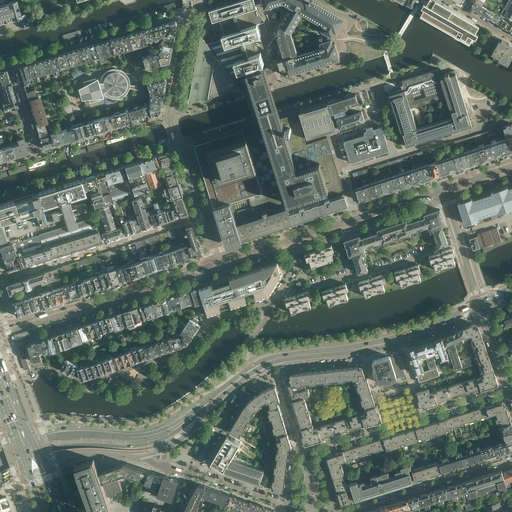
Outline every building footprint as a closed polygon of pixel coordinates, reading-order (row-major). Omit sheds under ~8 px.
[(8,21),(7,21),(12,19),(13,20),(21,17),(16,0),(8,3),(8,2),(9,1),(8,0),(0,0),(0,23),(4,22),(8,21)] [(278,174),(333,157),(327,137),(306,144),(296,113),(283,117),(283,118),(281,119),(271,85),(269,81),(267,74),(279,70),(280,69),(281,72),(282,72),(282,74),(282,75),(288,73),(288,74),(287,75),(287,76),(332,62),(340,60),(340,59),(335,43),(332,44),(332,41),(332,40),(332,36),(334,33),(336,34),(344,20),(345,19),(343,18),(310,0),(262,0),(265,8),(282,3),(284,3),(290,7),(278,29),(279,29),(277,32),(278,35),(277,36),(284,59),(279,61),(278,60),(278,61),(278,62),(265,66),(262,67),(261,65),(264,64),(261,52),(257,53),(253,42),(252,38),(260,36),(257,25),(250,27),(245,12),(257,8),(254,0),(243,0),(209,11),(213,22),(220,20),(222,29),(222,30),(222,31),(223,31),(224,35),(222,36),(223,39),(216,41),(215,41),(215,40),(214,40),(213,40),(213,41),(212,41),(212,42),(212,43),(207,44),(202,37),(190,101),(198,99),(200,100),(201,100),(201,101),(202,101),(203,101),(205,101),(206,101),(207,101),(208,100),(209,100),(210,100),(210,99),(211,99),(212,98),(213,97),(214,96),(213,96),(213,95),(240,89),(231,77),(247,72),(251,86),(253,90),(264,127),(268,141),(249,147),(243,130),(194,145),(200,162),(199,162),(203,177),(204,176),(214,207),(231,202),(281,186),(278,174)] [(479,27),(452,11),(452,10),(435,1),(432,0),(429,0),(426,5),(424,4),(421,8),(424,9),(420,16),(469,44),(473,37),(475,39),(478,35),(477,35),(481,28),(479,27)] [(511,19),(511,2),(509,0),(501,13),(505,15),(511,19)] [(475,11),(479,4),(475,1),(471,8),(471,9),(475,11)] [(175,10),(173,4),(158,8),(159,14),(175,10)] [(483,6),(482,5),(479,4),(475,11),(478,13),(483,6)] [(491,7),(489,5),(487,8),(485,11),(482,16),(490,20),(494,13),(495,12),(490,9),(491,7)] [(482,16),(487,8),(483,6),(478,13),(482,15),(482,16)] [(496,23),(499,16),(497,15),(495,13),(494,13),(490,20),(491,20),(493,22),(496,23)] [(499,25),(503,19),(505,15),(501,13),(500,15),(499,16),(496,23),(499,25)] [(511,19),(505,15),(503,19),(506,21),(503,27),(507,29),(509,31),(511,32),(511,19)] [(109,23),(111,28),(127,24),(125,18),(109,23)] [(33,26),(32,20),(23,23),(22,23),(23,25),(22,25),(24,29),(33,26)] [(173,35),(175,27),(175,23),(173,21),(170,22),(169,22),(168,29),(167,34),(173,35)] [(87,28),(88,34),(108,29),(107,23),(87,28)] [(160,38),(157,26),(152,27),(156,40),(158,40),(157,38),(160,38)] [(156,40),(152,27),(147,29),(151,42),(156,40)] [(151,42),(147,29),(147,28),(142,30),(146,42),(149,41),(149,42),(151,42)] [(146,42),(142,30),(137,31),(141,45),(146,44),(146,42)] [(78,36),(77,31),(60,36),(61,41),(78,36)] [(141,45),(137,31),(133,33),(137,47),(141,45)] [(137,47),(133,33),(128,34),(132,48),(137,47)] [(132,48),(128,34),(123,36),(127,49),(132,48)] [(127,49),(123,36),(118,37),(122,51),(127,49)] [(122,51),(118,37),(113,38),(118,52),(122,51)] [(476,47),(479,41),(475,39),(473,37),(469,44),(476,47)] [(118,52),(113,38),(109,40),(113,54),(118,52)] [(113,54),(109,40),(104,41),(108,55),(113,54)] [(511,55),(511,52),(511,45),(510,44),(509,43),(508,43),(502,40),(501,41),(499,40),(499,41),(495,47),(494,48),(494,49),(493,50),(491,54),(499,58),(498,60),(505,64),(506,63),(507,63),(508,64),(511,56),(511,55)] [(108,55),(104,41),(99,43),(103,56),(108,55)] [(103,56),(99,43),(94,44),(98,58),(103,56)] [(98,58),(94,44),(89,46),(93,59),(98,58)] [(93,59),(89,46),(85,47),(89,61),(93,59)] [(89,61),(85,47),(80,48),(84,62),(89,61)] [(84,62),(80,48),(75,50),(79,64),(84,62)] [(79,64),(75,50),(70,51),(74,65),(79,64)] [(150,68),(146,56),(144,56),(144,55),(146,54),(144,50),(141,51),(140,51),(145,69),(150,68)] [(74,65),(70,51),(65,53),(69,66),(74,65)] [(0,55),(0,60),(15,56),(14,52),(0,55)] [(69,66),(65,53),(61,54),(65,68),(69,66)] [(159,65),(157,57),(156,53),(151,54),(155,66),(159,65)] [(65,68),(61,54),(56,55),(60,69),(65,68)] [(155,66),(151,54),(146,56),(150,68),(155,66)] [(60,69),(56,55),(51,57),(56,74),(58,73),(57,70),(60,69)] [(168,62),(169,57),(163,55),(157,57),(159,65),(163,64),(168,62)] [(56,74),(51,57),(46,58),(50,71),(52,70),(54,74),(56,74)] [(50,71),(46,58),(41,60),(46,77),(49,76),(47,71),(50,71)] [(46,77),(41,60),(37,61),(40,74),(43,73),(44,77),(46,77)] [(40,74),(37,61),(32,62),(37,79),(39,79),(38,74),(40,74)] [(37,79),(32,62),(27,64),(31,76),(33,76),(34,80),(37,79)] [(31,76),(27,64),(22,65),(27,82),(30,81),(28,77),(31,76)] [(27,82),(22,65),(18,67),(19,71),(24,85),(28,84),(27,82)] [(129,89),(129,88),(137,90),(136,85),(129,85),(129,84),(129,83),(129,82),(129,81),(129,80),(129,79),(129,78),(128,78),(128,77),(127,75),(126,75),(126,74),(125,73),(124,72),(123,71),(122,71),(121,70),(120,70),(118,69),(117,69),(116,69),(115,69),(114,69),(113,69),(111,69),(110,70),(109,70),(108,71),(107,71),(106,72),(105,72),(104,73),(103,74),(103,75),(102,75),(102,76),(102,77),(101,78),(100,79),(100,80),(100,81),(100,82),(100,83),(100,84),(100,85),(97,85),(95,78),(79,83),(86,108),(103,103),(99,92),(101,91),(102,91),(103,92),(103,93),(104,94),(105,95),(106,95),(106,96),(108,97),(109,97),(110,98),(112,98),(113,98),(114,98),(115,98),(116,98),(117,98),(118,98),(120,98),(121,97),(122,97),(123,96),(124,95),(125,94),(126,93),(127,92),(128,91),(128,89),(129,89)] [(437,69),(402,80),(405,90),(389,95),(405,146),(471,126),(472,126),(454,70),(445,73),(446,77),(440,79),(437,69)] [(164,84),(165,80),(163,78),(159,79),(151,81),(153,87),(156,86),(164,83),(164,84)] [(154,89),(153,87),(151,81),(146,83),(146,84),(148,90),(149,95),(152,92),(151,90),(154,89)] [(15,99),(12,87),(11,85),(10,82),(2,84),(1,84),(7,102),(15,99)] [(44,111),(43,109),(39,96),(38,96),(38,95),(36,96),(34,89),(26,92),(35,123),(36,125),(38,133),(46,130),(44,123),(47,123),(44,111)] [(339,128),(354,124),(364,120),(369,119),(375,117),(371,105),(365,107),(362,108),(365,114),(363,115),(362,112),(337,120),(337,122),(336,123),(337,125),(330,127),(330,126),(312,131),(308,119),(330,112),(331,114),(347,108),(347,109),(359,105),(355,94),(299,112),(307,138),(331,130),(331,131),(339,128)] [(18,106),(16,101),(15,99),(7,102),(7,103),(2,105),(4,111),(11,109),(12,109),(17,108),(17,107),(18,107),(17,106),(18,106)] [(150,116),(148,108),(146,102),(144,103),(144,106),(141,106),(145,118),(150,116)] [(507,110),(504,103),(498,105),(501,112),(507,110)] [(145,118),(141,106),(138,107),(138,105),(135,106),(139,119),(145,118)] [(139,119),(135,106),(133,106),(134,109),(131,110),(134,121),(139,119)] [(159,113),(160,108),(153,107),(148,108),(150,116),(154,115),(155,115),(158,113),(158,114),(159,113)] [(134,121),(131,110),(128,111),(127,108),(124,109),(125,111),(128,122),(134,121)] [(128,122),(125,111),(120,113),(123,124),(128,122)] [(123,124),(120,113),(114,115),(118,126),(123,124)] [(118,126),(114,115),(109,116),(112,127),(118,126)] [(112,127),(109,116),(104,118),(107,129),(112,127)] [(107,129),(104,118),(98,119),(102,131),(107,129)] [(102,131),(98,119),(93,121),(96,132),(102,131)] [(96,132),(93,121),(88,123),(91,134),(96,132)] [(71,128),(71,125),(70,123),(65,125),(66,129),(69,140),(75,139),(71,128)] [(91,134),(88,123),(82,124),(86,135),(91,134)] [(511,134),(511,123),(503,126),(504,130),(505,135),(508,136),(511,134)] [(86,135),(82,124),(77,126),(80,137),(86,135)] [(351,160),(391,148),(383,124),(374,127),(373,124),(364,127),(366,133),(345,139),(351,160)] [(80,137),(77,126),(71,128),(75,139),(80,137)] [(157,131),(155,126),(134,133),(136,137),(157,131)] [(69,140),(66,129),(61,131),(64,142),(69,140)] [(64,142),(61,131),(55,132),(59,143),(64,142)] [(339,140),(358,134),(357,131),(338,137),(339,140)] [(59,143),(55,132),(50,134),(52,140),(53,145),(59,143)] [(27,153),(23,137),(17,139),(18,143),(15,144),(11,145),(11,146),(15,157),(27,153)] [(120,137),(119,137),(106,141),(107,145),(120,141),(121,141),(122,140),(123,140),(123,139),(123,138),(122,137),(121,137),(120,137)] [(511,150),(511,146),(509,138),(503,140),(507,153),(510,152),(511,150)] [(53,145),(52,140),(49,141),(41,143),(43,148),(53,145)] [(507,153),(503,140),(497,142),(501,154),(505,153),(505,154),(507,153)] [(15,157),(11,146),(11,145),(10,141),(8,142),(9,147),(6,148),(9,159),(15,157)] [(501,154),(497,142),(491,144),(495,156),(501,154)] [(495,156),(491,144),(484,146),(489,158),(495,156)] [(489,158),(484,146),(478,148),(482,161),(489,158)] [(9,159),(6,148),(0,149),(3,160),(9,159)] [(482,161),(478,148),(472,150),(476,163),(482,161)] [(440,175),(435,162),(432,152),(431,149),(425,151),(426,154),(430,153),(433,163),(429,164),(433,177),(440,175)] [(476,163),(472,150),(466,152),(470,165),(476,163)] [(171,160),(170,159),(169,158),(168,155),(169,154),(168,153),(166,152),(165,152),(165,153),(157,156),(160,165),(160,166),(162,165),(171,162),(170,161),(171,160)] [(470,165),(466,152),(460,154),(464,167),(470,165)] [(50,158),(51,163),(67,158),(65,153),(50,158)] [(464,167),(460,154),(454,156),(458,169),(464,167)] [(160,165),(157,156),(152,157),(156,171),(159,171),(157,166),(160,165)] [(458,169),(454,156),(448,158),(452,171),(458,169)] [(263,202),(334,180),(332,174),(338,172),(333,157),(278,174),(281,186),(231,202),(237,224),(266,214),(263,202)] [(452,171),(448,158),(441,160),(446,173),(449,173),(448,172),(452,171)] [(181,195),(178,186),(177,183),(167,186),(162,188),(156,171),(154,178),(148,159),(138,161),(148,193),(156,190),(156,191),(157,193),(159,192),(160,192),(161,197),(165,196),(166,200),(169,199),(181,195)] [(446,173),(441,160),(435,162),(440,175),(443,173),(444,174),(446,173)] [(28,167),(29,168),(29,169),(30,169),(31,169),(44,166),(45,165),(46,165),(46,164),(47,164),(47,163),(47,162),(46,161),(45,161),(44,161),(43,161),(29,164),(29,165),(28,165),(28,166),(28,167)] [(148,193),(138,161),(124,166),(128,177),(130,176),(133,186),(131,187),(134,197),(136,196),(135,193),(140,191),(141,195),(148,193)] [(173,169),(173,168),(172,166),(172,165),(172,163),(171,163),(171,162),(162,165),(163,170),(165,170),(166,175),(174,173),(174,172),(174,171),(174,170),(173,169)] [(397,189),(392,176),(389,166),(388,162),(382,164),(383,168),(383,169),(385,168),(385,167),(387,166),(389,173),(388,173),(389,176),(389,177),(386,178),(390,191),(397,189)] [(433,177),(429,164),(423,166),(427,179),(430,179),(430,178),(433,177)] [(8,170),(10,175),(27,170),(26,165),(8,170)] [(134,197),(131,187),(128,177),(124,166),(118,168),(128,199),(134,197)] [(421,181),(417,168),(416,166),(412,167),(413,169),(411,170),(415,183),(421,181)] [(427,179),(423,166),(417,168),(421,181),(425,180),(427,179)] [(104,201),(95,175),(85,178),(81,179),(91,211),(92,211),(94,210),(98,209),(103,207),(108,206),(115,204),(120,202),(128,199),(118,168),(113,169),(109,171),(104,172),(107,181),(106,182),(111,198),(104,201)] [(415,183),(411,170),(405,172),(409,185),(415,183)] [(111,198),(106,182),(107,181),(104,172),(95,175),(104,201),(111,198)] [(409,185),(405,172),(398,174),(403,187),(409,185)] [(176,180),(176,179),(175,176),(175,175),(175,174),(174,173),(166,175),(164,176),(167,186),(177,183),(177,182),(177,181),(177,180),(176,180)] [(403,187),(398,174),(392,176),(397,189),(403,187)] [(390,191),(386,178),(380,180),(384,193),(390,191)] [(27,236),(27,235),(36,232),(36,233),(48,229),(42,209),(59,204),(62,211),(52,214),(52,216),(48,217),(50,221),(53,220),(54,222),(85,212),(84,210),(87,209),(86,205),(83,206),(82,204),(71,208),(69,202),(68,202),(68,201),(86,196),(80,179),(34,194),(33,193),(31,194),(31,195),(0,204),(0,244),(17,239),(27,236)] [(340,179),(334,180),(263,202),(266,214),(289,207),(294,223),(348,205),(340,179)] [(384,193),(380,180),(374,182),(378,195),(384,193)] [(378,195),(374,182),(368,184),(372,197),(378,195)] [(372,197),(368,184),(362,186),(366,200),(369,199),(369,198),(372,197)] [(366,200),(362,186),(356,188),(360,201),(364,200),(366,200)] [(511,187),(508,189),(507,188),(508,188),(507,187),(506,187),(506,188),(499,190),(492,192),(491,192),(492,194),(492,193),(492,194),(472,200),(472,199),(471,199),(459,203),(458,203),(459,204),(465,222),(465,223),(465,224),(466,223),(477,219),(477,220),(478,219),(478,218),(497,211),(498,212),(498,213),(499,212),(511,208),(511,187)] [(161,197),(159,192),(157,193),(156,191),(149,193),(151,200),(161,197)] [(148,214),(147,210),(146,207),(152,204),(148,193),(141,195),(136,196),(134,197),(128,199),(120,202),(121,205),(126,203),(128,209),(131,208),(135,219),(136,223),(133,225),(135,231),(140,229),(150,226),(153,225),(152,222),(150,223),(150,222),(149,222),(146,216),(146,215),(148,214)] [(187,213),(183,201),(181,195),(169,199),(172,209),(166,211),(169,221),(175,219),(174,217),(180,216),(181,216),(181,217),(181,216),(186,215),(187,215),(187,214),(187,213)] [(169,221),(166,211),(162,201),(161,198),(157,199),(158,202),(157,203),(163,222),(169,221)] [(130,233),(125,217),(121,205),(120,202),(115,204),(117,212),(125,234),(130,233)] [(231,202),(214,207),(226,246),(242,240),(237,224),(231,202)] [(157,203),(156,203),(152,204),(154,210),(156,209),(157,213),(155,214),(159,224),(163,222),(157,203)] [(111,215),(108,206),(103,207),(106,218),(112,216),(111,215)] [(242,240),(294,223),(289,207),(266,214),(237,224),(242,240)] [(445,225),(440,209),(424,214),(425,217),(416,220),(419,229),(428,226),(429,230),(441,226),(445,225)] [(159,224),(155,214),(155,213),(146,216),(149,222),(150,222),(150,223),(152,222),(153,225),(159,224)] [(114,227),(111,217),(112,217),(112,216),(106,218),(110,229),(114,227)] [(135,231),(133,225),(136,223),(135,219),(131,221),(131,219),(129,220),(128,217),(125,217),(130,233),(135,231)] [(102,241),(94,219),(94,218),(38,236),(38,237),(19,243),(22,252),(23,252),(27,265),(102,241)] [(110,229),(106,218),(101,219),(101,221),(102,220),(105,230),(110,229)] [(419,229),(416,220),(407,223),(406,220),(403,221),(407,235),(411,234),(410,232),(419,229)] [(407,235),(403,221),(381,228),(386,242),(407,235)] [(481,248),(511,237),(511,222),(477,234),(478,236),(470,239),(470,240),(471,242),(472,245),(473,248),(473,249),(480,247),(481,248)] [(201,254),(194,236),(190,224),(184,226),(185,232),(184,232),(183,233),(183,234),(183,235),(184,235),(185,235),(185,234),(186,234),(186,233),(189,241),(185,243),(186,245),(191,258),(201,254)] [(447,244),(445,235),(441,226),(429,230),(430,233),(434,232),(439,247),(447,244)] [(123,235),(121,227),(111,230),(113,238),(123,235)] [(386,242),(381,228),(378,230),(379,232),(370,235),(373,244),(382,241),(382,243),(386,242)] [(113,238),(111,230),(101,233),(103,241),(113,238)] [(176,236),(173,230),(167,232),(169,237),(169,238),(176,236)] [(364,247),(373,244),(370,235),(361,238),(360,236),(345,241),(350,256),(353,255),(365,251),(364,247)] [(156,242),(154,236),(147,238),(149,245),(156,243),(156,242)] [(22,252),(19,243),(17,239),(0,244),(0,250),(3,258),(14,254),(16,254),(18,253),(22,252)] [(143,246),(141,240),(134,242),(136,248),(143,246)] [(191,258),(186,245),(180,248),(184,260),(191,258)] [(334,261),(331,253),(334,252),(331,245),(320,248),(321,250),(316,251),(315,250),(305,254),(307,261),(309,260),(312,268),(316,267),(315,267),(315,265),(317,264),(317,265),(328,262),(328,261),(330,260),(330,262),(334,261)] [(184,260),(180,248),(173,250),(177,262),(184,260)] [(455,263),(453,256),(455,255),(453,248),(442,252),(442,253),(440,254),(439,252),(429,256),(431,263),(433,262),(436,270),(440,269),(439,268),(451,264),(451,265),(455,264),(455,263)] [(117,255),(115,249),(108,251),(110,257),(117,255)] [(177,262),(173,250),(166,252),(170,264),(177,262)] [(110,257),(108,251),(102,253),(103,259),(104,259),(110,257)] [(368,270),(365,261),(363,255),(366,254),(365,251),(353,255),(359,273),(368,270)] [(27,265),(23,252),(22,252),(18,253),(22,266),(27,265)] [(170,264),(166,252),(160,254),(164,267),(170,264)] [(164,267),(160,254),(153,257),(157,269),(164,267)] [(151,271),(147,259),(146,257),(140,259),(140,261),(145,273),(151,271)] [(157,269),(153,257),(147,259),(151,271),(157,269)] [(19,267),(15,258),(4,262),(5,266),(7,271),(19,267)] [(138,275),(134,261),(127,264),(127,265),(132,277),(138,275)] [(145,273),(140,261),(135,262),(135,261),(134,261),(138,275),(145,273)] [(279,262),(278,261),(277,261),(276,261),(273,262),(272,263),(269,263),(269,264),(266,265),(265,265),(262,266),(259,267),(258,267),(255,268),(252,269),(251,270),(248,271),(247,271),(237,274),(234,275),(233,275),(230,276),(230,277),(229,277),(229,276),(218,280),(211,282),(211,283),(199,287),(191,289),(195,302),(196,304),(199,312),(199,315),(202,322),(208,315),(209,315),(247,302),(257,299),(260,298),(261,298),(264,297),(265,297),(267,296),(268,295),(270,295),(271,293),(271,292),(274,289),(274,288),(276,285),(277,284),(279,281),(279,280),(281,277),(282,276),(283,275),(282,273),(281,270),(281,269),(280,266),(279,263),(279,262)] [(125,279),(121,267),(120,264),(116,266),(117,269),(114,269),(118,282),(125,279)] [(421,280),(418,272),(421,271),(418,264),(408,268),(408,269),(406,270),(405,269),(404,269),(395,272),(397,279),(399,279),(402,286),(405,285),(405,284),(417,281),(421,280)] [(132,277),(127,265),(121,267),(125,279),(132,277)] [(41,284),(50,281),(61,277),(60,276),(59,276),(58,273),(56,268),(44,272),(43,273),(37,275),(33,276),(34,276),(27,278),(26,278),(23,279),(22,279),(22,280),(16,282),(13,283),(7,285),(6,285),(5,285),(6,286),(9,294),(8,294),(9,295),(17,292),(27,289),(29,293),(31,293),(29,288),(30,288),(29,286),(41,283),(41,284)] [(118,282),(114,269),(107,271),(108,271),(112,284),(118,282)] [(112,284),(108,271),(101,273),(102,275),(106,286),(111,284),(112,284)] [(106,286),(102,275),(97,276),(96,273),(95,273),(95,276),(99,288),(100,288),(106,286)] [(385,290),(382,282),(384,282),(382,274),(371,278),(372,280),(370,280),(369,279),(358,282),(361,289),(363,289),(366,297),(369,295),(381,291),(381,292),(385,290)] [(99,288),(95,276),(89,278),(93,290),(99,288)] [(93,290),(89,278),(82,280),(86,292),(93,290)] [(66,299),(62,286),(60,279),(55,281),(57,287),(58,287),(58,288),(49,291),(49,292),(53,303),(66,299)] [(86,292),(82,280),(75,282),(80,295),(86,292)] [(80,295),(75,282),(69,284),(73,297),(80,295)] [(347,294),(346,291),(348,291),(346,283),(335,287),(335,289),(333,289),(332,288),(322,291),(324,298),(326,298),(329,306),(333,304),(332,304),(344,300),(345,301),(348,299),(347,296),(347,294)] [(73,297),(69,284),(62,286),(66,299),(73,297)] [(195,302),(191,289),(188,290),(186,291),(185,291),(189,304),(195,302)] [(189,304),(185,291),(183,292),(180,293),(178,293),(183,306),(189,304)] [(311,307),(308,299),(311,298),(308,291),(298,295),(298,296),(296,297),(295,295),(285,299),(287,306),(289,305),(292,313),(296,312),(295,311),(307,308),(308,308),(311,307)] [(53,303),(49,292),(42,294),(46,306),(53,303)] [(183,306),(178,293),(177,294),(174,295),(172,295),(177,308),(183,306)] [(46,306),(42,294),(36,296),(40,308),(46,306)] [(177,308),(172,295),(171,296),(168,297),(166,297),(171,310),(177,308)] [(40,308),(36,296),(28,299),(32,310),(40,308)] [(171,310),(166,297),(165,298),(164,298),(162,299),(160,300),(164,312),(164,314),(171,311),(171,310)] [(32,310),(28,299),(20,301),(24,313),(32,310)] [(164,312),(160,300),(152,302),(156,315),(164,312)] [(24,313),(20,301),(12,304),(16,316),(24,313)] [(156,315),(152,302),(144,305),(148,317),(149,318),(156,315)] [(148,317),(144,305),(138,307),(143,323),(146,322),(145,318),(148,317)] [(143,323),(138,307),(131,309),(135,322),(139,321),(140,324),(143,323)] [(135,322),(131,309),(125,311),(129,325),(136,323),(135,322)] [(130,328),(129,325),(125,311),(118,314),(122,325),(124,324),(126,329),(130,328)] [(511,357),(511,312),(503,316),(503,315),(500,316),(500,319),(502,325),(503,325),(503,327),(511,323),(511,349),(509,351),(511,357)] [(122,325),(118,314),(110,316),(115,329),(116,333),(123,330),(122,325)] [(115,329),(110,316),(104,318),(108,331),(115,329)] [(108,331),(104,318),(98,320),(102,333),(108,331)] [(200,326),(197,323),(199,321),(194,318),(192,320),(190,318),(188,321),(185,319),(181,320),(197,331),(200,326)] [(0,394),(1,396),(17,390),(15,384),(32,377),(29,369),(29,368),(28,369),(11,375),(13,374),(6,356),(7,355),(10,363),(20,359),(20,357),(24,356),(25,357),(26,357),(21,342),(15,344),(14,341),(14,340),(17,339),(15,335),(8,337),(11,346),(3,349),(1,343),(8,340),(0,320),(0,394)] [(102,333),(98,320),(92,322),(96,335),(102,333)] [(197,331),(181,320),(178,321),(185,327),(183,329),(193,336),(197,331)] [(96,335),(92,322),(86,324),(91,339),(95,338),(95,337),(96,336),(96,335)] [(481,333),(478,325),(473,323),(465,327),(465,328),(470,337),(481,333)] [(91,339),(86,324),(78,327),(83,342),(91,339)] [(83,342),(78,327),(67,331),(72,346),(73,345),(74,346),(75,346),(75,344),(79,343),(80,344),(82,344),(82,342),(83,342)] [(460,360),(454,343),(460,341),(461,342),(463,341),(464,342),(468,340),(467,337),(464,328),(463,328),(456,331),(455,332),(455,331),(450,334),(449,334),(443,338),(442,338),(449,357),(449,359),(448,359),(449,363),(453,362),(454,367),(462,365),(463,367),(475,363),(473,356),(460,360)] [(193,336),(183,329),(181,332),(184,334),(185,337),(190,341),(191,340),(192,339),(192,338),(193,336)] [(74,353),(72,346),(67,331),(53,335),(57,350),(61,362),(65,360),(68,359),(76,357),(74,353)] [(190,341),(185,337),(184,334),(181,332),(179,335),(182,346),(184,346),(186,345),(187,344),(190,341)] [(487,351),(481,333),(470,337),(476,354),(487,351)] [(57,350),(53,335),(45,338),(49,351),(50,352),(57,350)] [(182,346),(179,335),(172,337),(176,348),(182,346)] [(176,348),(172,337),(166,339),(170,350),(176,348)] [(49,351),(45,338),(39,340),(43,351),(43,353),(49,351)] [(413,365),(416,374),(419,382),(439,375),(432,353),(435,352),(436,355),(438,354),(440,360),(449,357),(442,338),(434,341),(427,343),(423,344),(423,345),(416,347),(416,346),(408,349),(408,350),(411,356),(410,357),(412,361),(413,365)] [(170,350),(166,339),(160,341),(164,352),(170,350)] [(43,351),(39,340),(34,341),(32,342),(35,351),(37,351),(37,352),(39,352),(39,353),(43,351)] [(164,352),(160,341),(154,343),(158,354),(164,352)] [(35,351),(32,342),(30,343),(26,344),(25,344),(25,345),(26,345),(27,350),(29,355),(34,353),(34,352),(35,351)] [(146,358),(143,346),(142,345),(138,346),(137,343),(135,343),(137,348),(141,360),(146,358)] [(158,354),(154,343),(149,344),(152,356),(158,354)] [(152,356),(149,344),(143,346),(146,358),(152,356)] [(141,360),(137,348),(134,349),(133,348),(131,349),(131,350),(135,362),(141,360)] [(135,362),(131,350),(127,352),(126,350),(125,351),(125,352),(129,364),(135,362)] [(493,369),(487,351),(476,354),(482,372),(493,369)] [(41,358),(39,353),(39,352),(37,352),(34,353),(29,355),(31,360),(31,361),(35,361),(36,361),(41,359),(41,358)] [(129,364),(125,352),(119,354),(123,366),(129,364)] [(405,375),(403,368),(404,367),(400,356),(399,357),(397,352),(394,353),(391,353),(392,356),(390,357),(388,356),(373,361),(372,362),(375,369),(373,370),(375,376),(376,375),(379,382),(380,383),(384,382),(385,383),(386,382),(386,383),(387,384),(388,384),(389,384),(390,383),(391,382),(391,381),(391,380),(395,378),(396,379),(398,378),(398,377),(405,375)] [(123,366),(119,354),(113,356),(117,367),(123,366)] [(117,367),(113,356),(108,358),(111,369),(117,367)] [(111,369),(108,358),(102,360),(105,371),(111,369)] [(67,372),(73,361),(68,359),(65,360),(61,369),(67,372)] [(100,373),(95,360),(95,359),(89,361),(90,364),(94,375),(100,373)] [(105,371),(102,360),(97,361),(97,360),(95,360),(100,373),(105,371)] [(74,375),(78,367),(77,364),(73,361),(67,372),(74,375)] [(94,375),(90,364),(84,366),(88,377),(94,375)] [(88,377),(84,366),(78,368),(82,379),(88,377)] [(365,378),(362,366),(348,368),(349,380),(356,379),(356,381),(365,378)] [(349,380),(348,368),(333,369),(335,381),(349,380)] [(335,381),(333,369),(319,371),(320,383),(335,381)] [(498,385),(493,369),(482,372),(480,373),(481,377),(477,378),(477,379),(480,389),(481,390),(498,385)] [(320,383),(319,371),(305,372),(306,384),(320,383)] [(307,389),(306,384),(305,372),(290,374),(290,377),(286,378),(293,401),(304,397),(309,396),(309,388),(307,389)] [(371,392),(367,379),(367,378),(365,378),(356,381),(355,381),(360,395),(371,392)] [(477,379),(475,380),(474,378),(462,382),(466,393),(470,392),(470,391),(472,390),(473,391),(480,389),(477,379)] [(466,393),(462,382),(448,386),(452,398),(466,393)] [(280,402),(275,385),(270,387),(262,392),(262,391),(257,394),(264,404),(265,403),(266,403),(268,402),(269,401),(271,408),(278,405),(278,403),(280,402)] [(452,398),(448,386),(436,390),(437,391),(434,392),(437,402),(445,400),(444,399),(447,398),(448,399),(452,398)] [(437,402),(434,392),(430,393),(428,389),(422,391),(415,393),(420,409),(438,404),(437,402)] [(375,405),(373,397),(371,392),(360,395),(364,409),(375,405)] [(264,404),(257,394),(252,399),(247,403),(246,405),(255,412),(256,411),(257,410),(258,409),(259,408),(260,407),(262,406),(263,405),(264,404)] [(308,411),(306,404),(304,397),(293,401),(293,402),(297,415),(308,411)] [(507,410),(505,402),(502,401),(486,406),(489,416),(490,416),(489,415),(496,413),(507,410)] [(254,413),(255,412),(246,405),(243,409),(238,417),(248,423),(253,415),(254,413)] [(283,420),(278,405),(271,408),(267,409),(272,423),(283,420)] [(377,405),(375,405),(364,409),(365,413),(361,414),(361,415),(364,425),(365,427),(382,421),(377,405)] [(489,416),(486,406),(466,413),(469,423),(489,416)] [(509,418),(507,410),(496,413),(498,417),(495,418),(497,424),(499,423),(500,426),(501,426),(511,422),(510,418),(509,418)] [(313,425),(311,418),(308,411),(297,415),(301,427),(301,429),(313,425)] [(469,423),(466,413),(446,419),(449,429),(469,423)] [(364,425),(361,415),(358,416),(358,414),(346,418),(350,429),(354,428),(353,427),(356,426),(357,427),(364,425)] [(240,436),(247,425),(248,423),(238,417),(231,429),(230,430),(231,431),(240,436)] [(350,429),(346,418),(332,422),(336,434),(350,429)] [(449,429),(446,419),(430,424),(434,435),(447,432),(446,430),(449,429)] [(287,433),(283,420),(272,423),(276,437),(287,433)] [(336,434),(332,422),(321,426),(321,427),(318,428),(321,438),(329,436),(329,435),(331,434),(332,435),(336,434)] [(511,431),(511,424),(511,422),(501,426),(499,426),(502,434),(511,431)] [(434,435),(430,424),(415,428),(418,438),(421,437),(422,439),(434,435)] [(322,440),(321,438),(318,428),(314,429),(313,425),(301,429),(300,429),(305,445),(322,440)] [(417,439),(414,429),(398,434),(402,445),(415,442),(414,440),(417,439)] [(511,440),(511,431),(502,434),(504,439),(505,438),(506,441),(507,440),(508,442),(511,440)] [(292,448),(287,433),(276,437),(278,443),(289,448),(292,448)] [(402,445),(398,434),(383,438),(386,448),(389,447),(390,449),(402,445)] [(261,480),(264,470),(259,468),(230,459),(239,443),(227,436),(211,463),(212,464),(211,468),(260,484),(261,480)] [(386,448),(383,438),(363,445),(366,455),(386,448)] [(509,452),(506,442),(502,443),(502,441),(497,443),(498,444),(501,454),(509,452)] [(287,461),(289,448),(278,443),(275,461),(287,462),(287,461)] [(501,454),(498,444),(489,446),(492,457),(498,455),(498,456),(500,455),(501,454)] [(366,455),(363,445),(343,451),(346,461),(366,455)] [(492,457),(489,446),(480,449),(483,460),(492,457)] [(483,460),(480,449),(479,447),(477,448),(476,449),(477,450),(478,451),(473,452),(476,462),(483,460)] [(476,462),(473,452),(472,449),(470,450),(470,451),(470,452),(471,452),(471,453),(466,454),(469,464),(476,462)] [(346,461),(343,451),(327,456),(326,458),(328,465),(338,462),(345,460),(346,461)] [(469,464),(466,454),(462,456),(462,455),(462,453),(461,453),(459,454),(463,466),(469,464)] [(463,466),(459,454),(456,454),(456,455),(456,456),(457,456),(457,457),(453,459),(456,468),(463,466)] [(456,468),(453,459),(448,460),(448,459),(448,457),(447,458),(447,457),(445,458),(449,470),(456,468)] [(449,470),(445,458),(443,459),(442,459),(443,461),(443,462),(439,463),(442,473),(449,470)] [(122,489),(117,476),(124,474),(151,482),(152,478),(154,473),(154,472),(149,471),(124,463),(113,467),(99,472),(97,466),(97,465),(96,465),(94,459),(87,461),(75,466),(77,471),(78,472),(77,472),(77,473),(78,473),(82,486),(81,486),(81,487),(83,487),(85,491),(83,492),(83,493),(85,493),(86,497),(89,505),(89,506),(90,506),(90,507),(92,511),(93,511),(94,511),(111,506),(108,499),(109,499),(107,495),(122,489)] [(286,469),(287,462),(275,461),(273,475),(285,476),(286,469)] [(442,473),(439,463),(438,461),(411,470),(414,478),(415,481),(427,477),(426,476),(427,476),(428,476),(429,476),(431,476),(442,473)] [(344,471),(342,466),(340,466),(338,462),(328,465),(332,478),(342,475),(342,472),(344,471)] [(406,484),(413,482),(415,481),(414,478),(412,479),(409,469),(411,468),(410,465),(409,465),(408,466),(407,465),(401,467),(401,470),(395,472),(396,475),(390,477),(387,469),(380,471),(381,474),(377,475),(376,472),(369,474),(372,484),(370,485),(369,483),(366,485),(365,481),(358,483),(357,481),(350,483),(350,484),(348,484),(349,488),(353,500),(355,500),(356,500),(362,498),(369,496),(382,492),(382,491),(386,490),(386,491),(393,488),(403,485),(405,484),(406,484)] [(511,468),(502,472),(507,488),(508,488),(511,485),(511,468)] [(491,484),(492,487),(498,485),(500,492),(508,489),(508,488),(507,488),(502,472),(502,470),(500,470),(466,481),(465,481),(470,496),(487,491),(486,486),(489,485),(489,484),(491,484)] [(162,481),(164,476),(161,475),(158,474),(157,473),(154,473),(152,478),(155,479),(156,480),(159,481),(160,481),(162,481)] [(284,484),(285,476),(273,475),(273,481),(264,480),(263,485),(280,491),(282,491),(283,491),(284,484)] [(345,484),(342,475),(332,478),(336,492),(349,488),(348,484),(345,484)] [(172,500),(179,481),(164,476),(157,495),(168,498),(172,500)] [(474,508),(470,496),(465,481),(458,483),(461,492),(465,490),(470,504),(465,506),(467,510),(469,509),(474,508)] [(461,492),(458,483),(451,485),(455,498),(458,497),(456,493),(461,492)] [(208,500),(212,489),(199,485),(197,485),(194,491),(191,496),(202,502),(203,500),(200,499),(200,498),(200,496),(201,494),(201,495),(203,494),(204,494),(205,496),(207,497),(206,499),(208,500)] [(455,498),(451,485),(444,488),(447,496),(452,495),(453,499),(455,498)] [(349,488),(336,492),(337,498),(340,504),(353,500),(349,488)] [(447,496),(444,488),(437,490),(441,502),(444,502),(443,497),(447,496)] [(215,499),(217,491),(212,489),(208,500),(210,501),(211,498),(215,499)] [(441,502),(437,490),(430,492),(433,500),(438,499),(439,503),(441,502)] [(220,504),(223,493),(217,491),(215,499),(219,501),(218,503),(220,504)] [(433,500),(430,492),(423,494),(427,507),(429,506),(428,502),(433,500)] [(226,503),(229,495),(223,493),(220,504),(218,508),(220,509),(222,502),(226,503)] [(427,507),(423,494),(416,496),(418,505),(423,503),(425,508),(427,507)] [(232,509),(236,497),(229,495),(226,503),(229,504),(228,508),(232,509)] [(202,502),(191,496),(188,502),(196,506),(199,507),(202,502)] [(418,505),(416,496),(409,499),(411,508),(416,508),(419,507),(418,505)] [(240,508),(242,500),(236,497),(232,509),(232,510),(236,511),(237,507),(240,508)] [(411,508),(409,499),(401,501),(404,508),(411,508)] [(245,511),(249,502),(242,500),(240,508),(242,509),(241,511),(245,511)] [(404,508),(401,501),(393,504),(395,511),(404,508)] [(196,511),(197,511),(195,509),(196,506),(188,502),(185,508),(183,511),(196,511)] [(251,511),(252,511),(256,504),(249,502),(245,511),(250,511),(251,511)]
